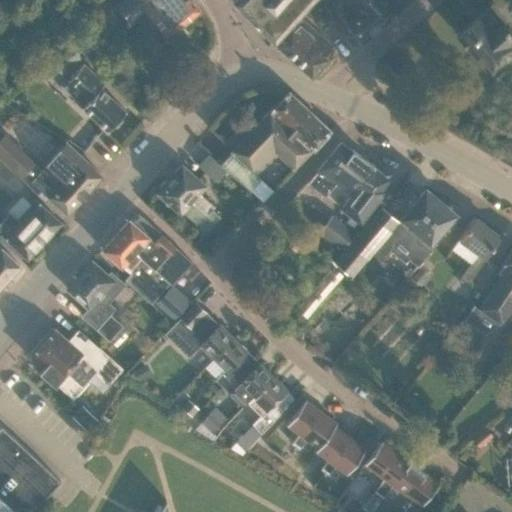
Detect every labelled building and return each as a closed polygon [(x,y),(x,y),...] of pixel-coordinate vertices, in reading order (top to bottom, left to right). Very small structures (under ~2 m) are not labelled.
[(19,37),(66,13),(59,0),(30,0),(6,12),(19,37)] [(166,35),(200,8),(194,0),(120,0),(110,7),(125,26),(147,10),(166,35)] [(233,0),(273,39),(309,0),(233,0)] [(403,6),(398,0),(348,0),(352,5),(341,14),(347,22),(345,23),(360,42),(403,6)] [(511,52),(511,42),(511,41),(511,26),(506,20),(508,19),(493,2),(459,32),(487,64),(499,53),(502,56),(508,56),(511,52)] [(324,54),(332,45),(299,15),(275,42),(311,75),(327,57),(324,54)] [(107,41),(93,22),(72,37),(87,57),(88,56),(91,59),(100,53),(97,48),(107,41)] [(73,41),(50,59),(60,71),(83,54),(73,41)] [(108,129),(125,109),(100,86),(104,82),(82,62),(68,78),(89,97),(81,105),(108,129)] [(260,177),(255,172),(276,151),(292,166),(309,149),(310,149),(330,129),(288,90),(270,109),(220,161),(250,188),(260,177)] [(5,131),(0,135),(0,155),(14,170),(37,193),(41,189),(31,179),(31,178),(41,169),(34,161),(35,160),(5,131)] [(317,168),(307,180),(325,195),(333,184),(349,197),(341,207),(361,223),(386,190),(381,186),(388,177),(373,165),(374,164),(352,148),(351,149),(340,140),(317,168)] [(41,169),(31,178),(46,194),(67,213),(102,174),(66,142),(43,166),(41,169)] [(207,152),(198,162),(216,179),(225,168),(207,152)] [(0,183),(14,170),(0,155),(0,183)] [(214,205),(200,193),(198,191),(205,184),(181,162),(156,191),(180,212),(182,209),(205,230),(219,215),(211,208),(214,205)] [(430,240),(454,212),(425,188),(397,220),(380,205),(334,259),(351,275),(374,248),(384,257),(396,243),(393,241),(397,237),(422,259),(435,244),(430,240)] [(0,231),(27,256),(60,220),(34,196),(15,216),(9,210),(0,220),(0,231)] [(171,282),(191,260),(139,213),(132,221),(126,221),(102,248),(121,265),(121,264),(130,271),(124,277),(151,301),(169,280),(171,282)] [(331,213),(318,230),(341,248),(354,231),(331,213)] [(478,251),(466,267),(459,277),(477,290),(496,264),(484,256),(500,234),(474,215),(458,237),(478,251)] [(0,285),(20,264),(0,245),(0,285)] [(500,273),(478,308),(500,322),(511,303),(511,246),(503,260),(503,261),(496,271),(500,273)] [(107,301),(124,282),(110,270),(107,274),(91,260),(67,287),(88,306),(82,314),(108,337),(121,323),(108,312),(113,306),(107,301)] [(305,306),(316,314),(343,273),(332,266),(305,306)] [(429,273),(420,266),(411,276),(420,284),(429,273)] [(173,318),(190,299),(171,283),(155,302),(173,318)] [(195,300),(180,316),(191,327),(207,311),(195,300)] [(191,327),(180,316),(164,333),(188,356),(198,346),(200,344),(213,357),(234,335),(220,322),(219,323),(210,314),(207,311),(191,327)] [(511,324),(494,352),(511,363),(511,324)] [(73,396),(95,372),(107,383),(122,366),(98,345),(88,357),(82,352),(85,348),(71,336),(68,339),(54,327),(30,354),(44,366),(41,369),(55,382),(56,380),(73,396)] [(214,378),(223,386),(233,376),(253,355),(247,349),(248,349),(234,335),(213,357),(224,368),(214,378)] [(247,402),(273,374),(259,360),(259,361),(253,355),(233,376),(223,386),(230,393),(242,405),(246,401),(247,402)] [(152,373),(146,362),(133,369),(139,380),(152,373)] [(287,388),(273,374),(247,402),(260,414),(251,423),(260,431),(275,416),(281,409),(293,396),(286,389),(287,388)] [(198,407),(188,398),(181,406),(191,415),(198,407)] [(291,441),(295,444),(320,410),(304,398),(286,423),(298,432),(291,441)] [(97,418),(81,402),(71,414),(87,429),(97,418)] [(222,419),(211,408),(200,420),(212,431),(222,419)] [(320,410),(295,444),(299,447),(306,438),(317,446),(333,424),(334,425),(336,421),(320,410)] [(1,423),(0,424),(0,456),(43,497),(61,478),(1,423)] [(320,467),(324,470),(349,436),(334,425),(333,424),(317,446),(315,449),(327,458),(320,467)] [(244,431),(235,440),(244,449),(253,440),(244,431)] [(349,436),(324,470),(328,473),(335,463),(347,472),(365,447),(349,436)] [(392,483),(409,460),(381,439),(364,462),(383,476),(373,490),(382,496),(392,483)] [(0,511),(29,511),(43,497),(0,456),(0,511)] [(438,481),(409,460),(392,483),(411,497),(401,510),(403,511),(413,511),(420,503),(421,504),(438,481)] [(381,499),(371,491),(361,504),(371,511),(381,499)] [(169,511),(165,497),(163,502),(157,511),(169,511)]
